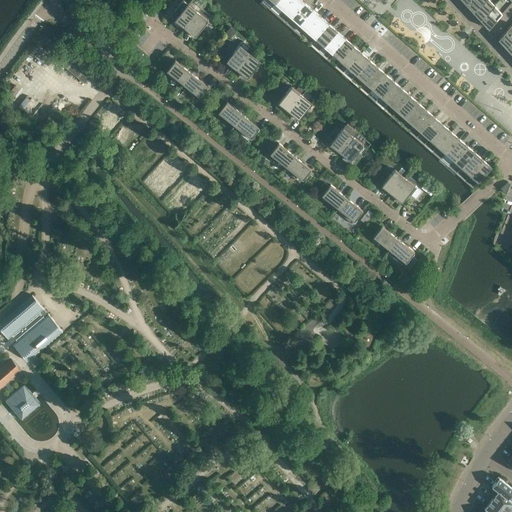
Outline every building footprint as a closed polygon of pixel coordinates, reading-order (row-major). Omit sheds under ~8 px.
[(283,10),(291,0),(277,0),(275,3),(283,10)] [(291,17),(304,2),(302,0),(291,0),(283,10),(291,17)] [(473,13),(484,0),(470,0),(466,5),(473,13)] [(481,21),(494,5),(489,0),(484,0),(473,13),(481,21)] [(299,25),(313,9),(304,2),(291,17),(299,25)] [(185,28),(198,12),(188,3),(175,20),(185,28)] [(489,29),(502,14),(494,5),(481,21),(489,29)] [(307,32),(321,16),(313,9),(299,25),(307,32)] [(195,36),(209,20),(198,12),(185,28),(195,36)] [(315,39),(329,23),(321,16),(307,32),(315,39)] [(323,46),(337,31),(329,23),(315,39),(323,46)] [(506,48),(511,40),(511,24),(498,39),(506,48)] [(331,53),(345,38),(337,31),(323,46),(331,53)] [(340,60),(353,45),(345,38),(331,53),(340,60)] [(237,70),(250,53),(240,45),(226,61),(237,70)] [(348,68),(361,52),(353,45),(340,60),(348,68)] [(65,51),(57,60),(86,84),(93,74),(65,51)] [(356,75),(369,59),(361,52),(348,68),(356,75)] [(247,78),(260,61),(250,53),(237,70),(247,78)] [(364,82),(378,67),(369,59),(356,75),(364,82)] [(191,73),(175,60),(167,71),(183,84),(191,73)] [(372,89),(386,74),(378,67),(364,82),(372,89)] [(208,86),(191,73),(183,84),(199,97),(208,86)] [(380,96),(394,81),(386,74),(372,89),(380,96)] [(388,103),(402,88),(394,81),(380,96),(388,103)] [(288,111),(302,94),(291,86),(278,103),(288,111)] [(396,110),(410,95),(402,88),(388,103),(396,110)] [(299,119),(312,103),(302,94),(288,111),(299,119)] [(405,118),(418,102),(410,95),(396,110),(405,118)] [(243,115),(228,102),(227,101),(218,112),(235,125),(243,115)] [(413,125),(426,110),(418,102),(405,118),(413,125)] [(421,132),(435,117),(426,110),(413,125),(421,132)] [(259,127),(243,115),(235,125),(251,138),(259,127)] [(429,139),(443,124),(435,117),(421,132),(429,139)] [(345,125),(330,144),(340,152),(353,136),(356,133),(357,131),(347,123),(345,125)] [(437,146),(451,131),(443,124),(429,139),(437,146)] [(354,136),(364,142),(367,137),(357,131),(354,136)] [(445,154),(459,138),(451,131),(437,146),(445,154)] [(353,136),(340,152),(350,161),(364,144),(353,136)] [(453,161),(467,145),(459,138),(445,154),(453,161)] [(295,156),(279,143),(270,153),(286,166),(295,156)] [(461,168),(475,152),(467,145),(453,161),(461,168)] [(470,175),(483,160),(475,152),(461,168),(470,175)] [(311,169),(295,156),(286,166),(302,179),(311,169)] [(478,182),(492,167),(483,160),(470,175),(478,182)] [(392,194),(405,177),(395,169),(381,185),(392,194)] [(402,202),(415,185),(405,177),(392,194),(402,202)] [(506,194),(509,185),(510,184),(508,181),(500,188),(506,194)] [(346,197),(330,184),(322,195),(338,208),(346,197)] [(363,210),(346,197),(338,208),(354,221),(363,210)] [(369,209),(361,218),(366,222),(373,213),(369,209)] [(398,239),(382,226),(373,236),(390,249),(398,239)] [(414,252),(398,239),(390,249),(406,262),(414,252)] [(500,296),(506,290),(500,286),(498,294),(500,296)] [(32,295),(0,322),(0,328),(8,339),(9,338),(13,343),(13,344),(27,361),(63,331),(48,313),(47,314),(43,309),(44,309),(32,295)] [(0,345),(0,354),(13,344),(13,343),(9,338),(8,339),(0,345)] [(8,381),(15,375),(14,375),(20,370),(17,366),(15,362),(14,363),(11,359),(9,361),(6,357),(2,361),(4,363),(0,367),(0,387),(5,384),(8,381)] [(8,381),(5,384),(13,394),(16,391),(8,381)] [(40,403),(36,398),(35,397),(34,398),(32,395),(33,394),(32,393),(24,384),(23,385),(22,384),(16,389),(17,390),(16,391),(13,394),(12,395),(11,394),(5,399),(6,400),(5,401),(13,410),(14,411),(15,410),(17,413),(16,414),(17,414),(21,419),(22,419),(23,420),(28,415),(28,414),(31,411),(33,409),(34,410),(40,405),(39,404),(40,403)] [(492,486),(508,498),(511,493),(511,487),(502,479),(501,479),(499,478),(496,481),(492,486)] [(511,511),(511,501),(508,498),(492,486),(492,487),(498,491),(491,500),(506,511),(511,511)] [(506,511),(491,500),(484,508),(488,511),(489,511),(506,511)]
